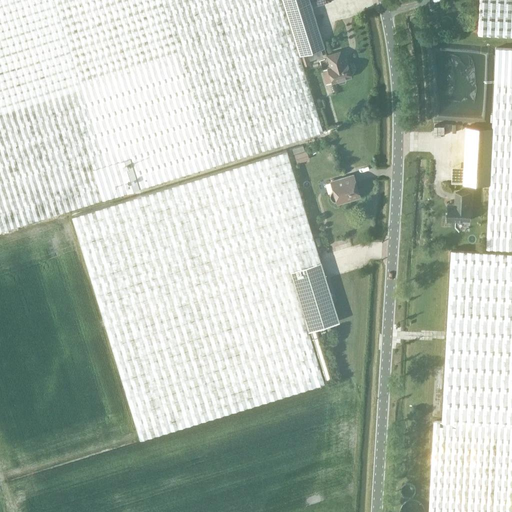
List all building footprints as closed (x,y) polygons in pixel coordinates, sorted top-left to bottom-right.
[(0,0),(0,229),(142,187),(322,131),(302,66),(299,55),(307,53),(323,48),(317,27),(309,0),(308,0),(0,0)] [(511,0),(480,0),(479,34),(511,35),(511,0)] [(492,128),(467,127),(464,183),(489,185),(486,248),(511,249),(511,48),(496,47),(492,126),(492,128)] [(346,62),(343,63),(340,51),(326,55),(330,67),(321,69),(325,85),(337,81),(339,84),(345,82),(345,79),(351,77),(346,62)] [(310,63),(307,53),(299,55),(302,66),(310,63)] [(302,145),(289,149),(290,154),(304,150),(302,145)] [(73,215),(141,438),(324,382),(308,331),(339,321),(286,150),(73,215)] [(293,154),(296,163),(309,159),(306,150),(293,154)] [(351,175),(330,181),(333,192),(329,193),(329,194),(329,195),(329,196),(329,197),(330,198),(330,199),(331,199),(332,200),(333,201),(334,201),(335,201),(336,201),(337,204),(359,197),(356,185),(354,186),(351,175)] [(447,221),(463,222),(463,220),(470,220),(471,205),(469,205),(469,193),(456,192),(455,204),(448,204),(447,221)] [(511,252),(451,250),(443,422),(511,425),(511,252)] [(511,511),(511,425),(443,422),(434,421),(434,422),(428,511),(511,511)] [(423,511),(423,509),(422,507),(421,505),(419,503),(416,501),(412,500),(410,500),(407,500),(404,502),(401,506),(400,508),(399,511),(423,511)]
